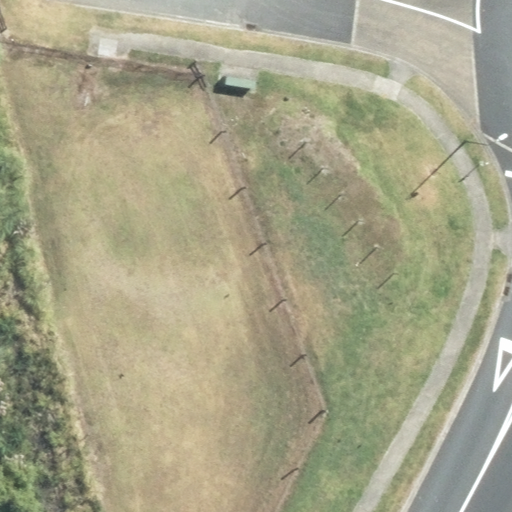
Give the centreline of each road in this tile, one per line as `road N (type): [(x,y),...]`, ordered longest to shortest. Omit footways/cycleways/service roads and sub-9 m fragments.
road 1 (unclassified): [(511,68),(322,0)]
road 2 (residential): [(454,511),(511,336)]
